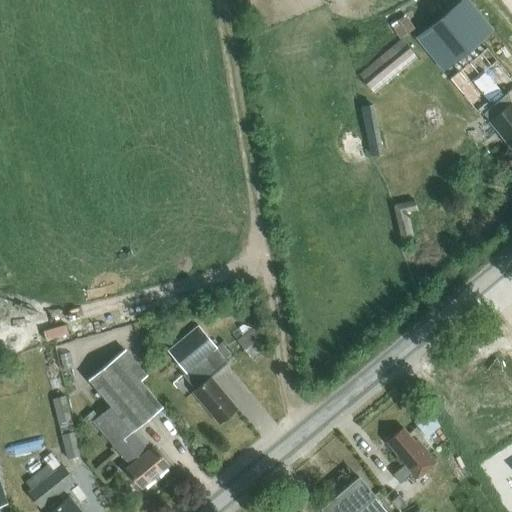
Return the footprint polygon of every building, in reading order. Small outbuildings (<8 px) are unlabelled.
[(511,54),(468,0),(462,0),(416,38),(449,78),(479,116),(507,93),(511,89),(511,54)] [(412,27),(404,15),(390,25),(398,36),(412,27)] [(358,75),(370,89),(413,53),(401,39),(358,75)] [(486,124),(489,121),(511,149),(511,104),(511,103),(507,93),(479,116),(486,124)] [(369,157),(381,155),(372,103),(360,106),(369,157)] [(412,241),(405,212),(417,209),(414,199),(391,205),(401,243),(412,241)] [(47,337),(68,332),(66,323),(45,328),(47,337)] [(195,390),(192,392),(218,423),(236,408),(210,378),(226,364),(214,349),(215,347),(197,326),(167,352),(184,373),(182,375),(195,390)] [(260,337),(252,328),(236,340),(244,350),(260,337)] [(141,488),(168,465),(152,446),(151,447),(135,428),(161,407),(141,382),(146,378),(124,352),(88,381),(110,407),(92,421),(130,465),(125,469),(141,488)] [(6,360),(0,361),(0,383),(11,381),(6,360)] [(57,423),(71,419),(65,395),(51,398),(57,423)] [(414,481),(436,462),(417,440),(414,442),(403,428),(386,442),(397,456),(395,458),(402,466),(392,475),(394,477),(386,484),(391,490),(409,475),(414,481)] [(79,455),(73,431),(60,434),(66,459),(79,455)] [(511,467),(511,448),(497,458),(505,472),(511,467)] [(47,465),(25,482),(31,489),(27,492),(40,508),(74,481),(62,465),(53,472),(47,465)] [(369,511),(365,507),(362,510),(360,507),(374,495),(358,477),(321,508),(324,511),(369,511)] [(81,511),(68,496),(48,511),(81,511)]
